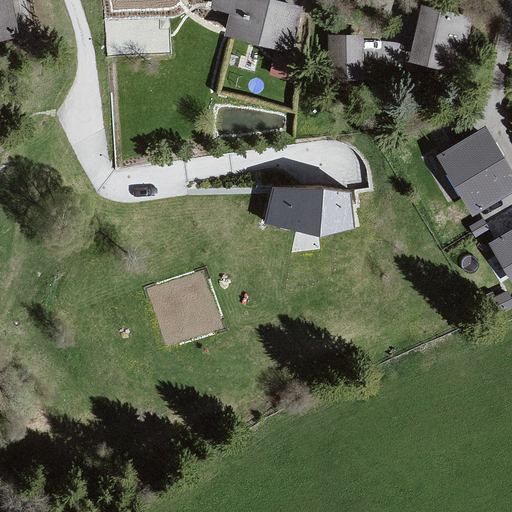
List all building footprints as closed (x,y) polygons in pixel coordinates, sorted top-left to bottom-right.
[(0,0),(0,51),(14,50),(5,0),(0,0)] [(207,0),(205,10),(221,18),(217,38),(282,59),(296,11),(261,0),(207,0)] [(468,21),(414,8),(398,65),(454,80),(468,21)] [(358,39),(323,38),(320,87),(357,90),(358,39)] [(511,185),(478,133),(426,161),(467,220),(511,190),(511,185)] [(367,208),(284,203),(282,234),(365,238),(367,208)] [(511,230),(482,247),(511,292),(511,230)]
